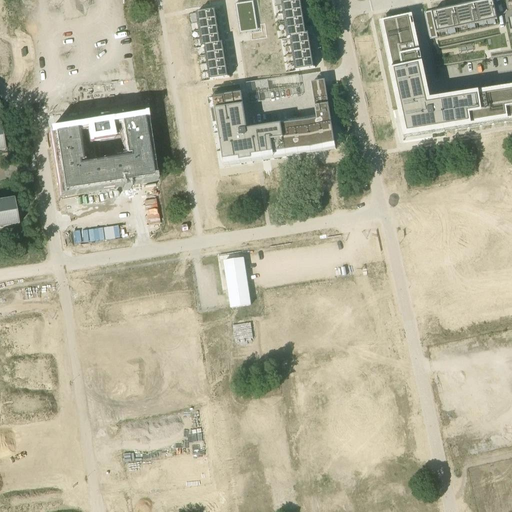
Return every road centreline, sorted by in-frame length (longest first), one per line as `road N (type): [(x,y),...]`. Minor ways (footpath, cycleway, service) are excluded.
road 1 (unclassified): [(54,267),(380,208)]
road 2 (unknown): [(449,511),(383,222)]
road 3 (residential): [(54,267),(94,511)]
road 4 (tertiary): [(380,208),(340,12)]
road 5 (unclassified): [(54,267),(30,123),(0,92)]
